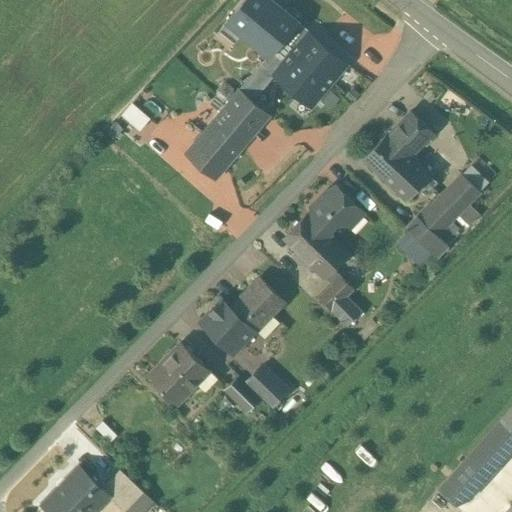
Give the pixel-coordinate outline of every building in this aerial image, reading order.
[(297,23),(297,22),(270,0),(244,0),(228,20),(269,55),(270,55),(297,23)] [(308,32),(297,23),(270,55),(269,55),(239,89),(253,101),(275,75),(274,74),(308,32)] [(347,64),(309,31),(308,32),(274,74),(275,75),(312,106),(347,64)] [(229,84),(213,101),(221,108),(237,91),(229,84)] [(253,101),(239,89),(186,152),(217,178),(242,147),(236,142),(264,110),(253,101)] [(127,112),(145,128),(156,117),(138,101),(127,112)] [(433,131),(411,111),(388,134),(411,155),(433,131)] [(411,155),(388,134),(387,133),(364,158),(394,186),(417,162),(411,155)] [(431,175),(417,162),(394,186),(407,199),(431,175)] [(480,192),(462,174),(431,205),(430,203),(418,216),(437,235),(451,221),(480,192)] [(328,188),(322,194),(322,203),(310,214),(330,234),(342,221),(351,220),(362,209),(339,186),(335,190),(328,188)] [(330,234),(310,214),(287,238),(300,251),(294,257),(307,269),(311,265),(335,239),(330,234)] [(437,235),(418,216),(407,227),(437,257),(448,246),(446,242),(445,243),(437,235)] [(460,229),(451,221),(437,235),(445,243),(446,242),(460,229)] [(350,252),(335,239),(311,265),(326,278),(350,252)] [(354,289),(340,274),(318,296),(347,326),(362,312),(347,296),(354,289)] [(283,300),(261,278),(245,295),(242,292),(230,305),(253,328),(254,330),(283,300)] [(253,328),(230,305),(227,303),(222,297),(200,320),(231,350),(253,328)] [(204,367),(178,341),(147,372),(159,385),(158,386),(171,399),(204,367)] [(262,366),(245,383),(257,394),(271,408),(287,391),(262,366)] [(240,411),(257,394),(245,383),(236,373),(220,390),(240,411)] [(511,453),(511,408),(446,480),(469,501),(511,453)] [(101,419),(92,427),(109,443),(117,435),(101,419)] [(79,465),(43,503),(52,511),(93,511),(108,497),(110,495),(98,484),(79,465)] [(110,495),(108,497),(123,511),(138,511),(151,500),(116,466),(98,484),(110,495)] [(511,511),(511,503),(503,511),(511,511)]
